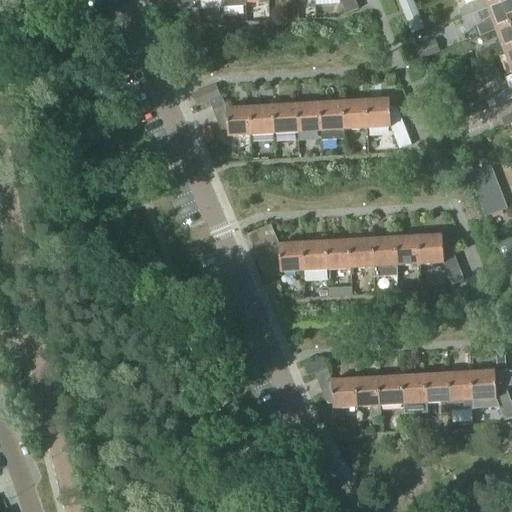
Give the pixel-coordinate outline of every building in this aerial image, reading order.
[(173,0),(174,11),(199,10),(199,1),(198,1),(198,0),(173,0)] [(220,0),(222,9),(245,7),(244,0),(220,0)] [(346,15),(358,11),(354,0),(353,0),(342,4),(346,15)] [(398,0),(400,5),(404,16),(411,14),(418,11),(413,0),(398,0)] [(488,10),(511,1),(511,0),(483,0),(472,4),(473,6),(461,11),(464,20),(488,10)] [(511,1),(488,10),(492,21),(478,26),(482,37),(496,32),(511,26),(511,1)] [(404,16),(411,35),(425,30),(418,11),(411,14),(404,16)] [(511,26),(496,32),(501,43),(489,48),(490,49),(477,54),(480,63),(505,54),(511,50),(511,26)] [(435,41),(416,48),(421,60),(440,53),(435,41)] [(465,56),(455,60),(460,69),(469,64),(465,56)] [(477,88),(502,79),(497,70),(484,77),(474,80),(477,88)] [(216,87),(193,95),(197,107),(210,102),(220,98),(216,87)] [(511,89),(508,92),(496,98),(499,106),(511,100),(511,89)] [(212,108),(212,110),(224,105),(221,98),(220,98),(210,102),(212,108)] [(443,115),(451,112),(447,100),(439,103),(443,115)] [(390,124),(390,109),(390,101),(365,103),(366,131),(391,129),(392,132),(404,127),(401,120),(390,124)] [(342,104),(343,132),(358,131),(366,131),(365,103),(342,104)] [(342,104),(318,105),(320,133),(321,141),(344,140),(343,132),(342,104)] [(224,105),(212,110),(215,117),(226,113),(226,111),(224,105)] [(294,107),(295,135),(320,133),(318,105),(294,107)] [(295,135),(294,107),(270,108),(272,136),(295,135)] [(251,137),(272,136),(270,108),(249,109),(251,137)] [(226,113),(215,117),(220,131),(227,131),(228,139),(251,137),(249,109),(226,111),(226,113)] [(390,109),(390,124),(401,120),(400,118),(397,109),(390,109)] [(511,114),(501,120),(505,129),(511,125),(511,114)] [(407,136),(404,127),(392,132),(395,141),(407,136)] [(220,155),(209,128),(200,132),(211,159),(220,155)] [(407,136),(395,141),(399,151),(411,146),(407,136)] [(468,176),(485,219),(504,211),(488,168),(468,176)] [(248,238),(251,246),(275,237),(271,227),(247,236),(248,238)] [(256,258),(279,249),(279,247),(275,237),(251,246),(256,258)] [(454,256),(443,260),(443,245),(442,237),(419,238),(421,267),(444,265),(445,268),(457,264),(454,256)] [(396,240),(398,268),(421,267),(419,238),(396,240)] [(396,240),(373,241),(375,269),(375,279),(398,278),(398,268),(396,240)] [(505,268),(511,265),(511,240),(497,246),(505,268)] [(352,271),(375,269),(373,241),(350,242),(352,271)] [(327,244),(328,272),(352,271),(350,242),(339,243),(327,244)] [(303,245),(304,273),(305,284),(329,282),(328,272),(327,244),(303,245)] [(454,256),(449,244),(443,245),(443,260),(454,256)] [(303,245),(279,247),(279,249),(256,258),(266,281),(281,275),(304,273),(303,245)] [(460,272),(457,264),(445,268),(448,277),(460,272)] [(460,272),(448,277),(452,287),(464,282),(460,272)] [(352,289),(328,290),(329,298),(352,297),(352,289)] [(505,369),(505,358),(496,359),(497,369),(505,369)] [(307,378),(310,376),(309,373),(326,367),(323,360),(304,368),(307,378)] [(326,367),(309,373),(310,376),(314,375),(314,376),(327,371),(326,367)] [(317,384),(330,379),(327,371),(314,376),(316,380),(317,384)] [(500,413),(511,407),(511,405),(507,392),(495,396),(494,374),(494,371),(469,372),(472,412),(473,412),(473,411),(499,410),(500,413)] [(469,372),(446,374),(449,415),(450,415),(449,413),(472,412),(469,372)] [(507,392),(506,389),(511,386),(511,375),(511,373),(494,374),(495,396),(507,392)] [(449,415),(446,374),(423,375),(425,404),(426,404),(439,403),(440,415),(449,415)] [(425,404),(423,375),(401,377),(403,406),(403,416),(427,414),(426,404),(425,404)] [(403,406),(401,377),(377,378),(379,407),(403,406)] [(379,407),(377,378),(354,379),(356,408),(370,408),(371,418),(380,417),(379,407)] [(319,404),(324,402),(324,403),(330,402),(331,410),(356,408),(354,379),(331,381),(331,388),(320,392),(322,396),(314,399),(319,412),(322,411),(319,404)] [(330,379),(317,384),(320,392),(331,388),(331,381),(330,379)] [(504,423),(511,419),(511,407),(500,413),(504,423)]
